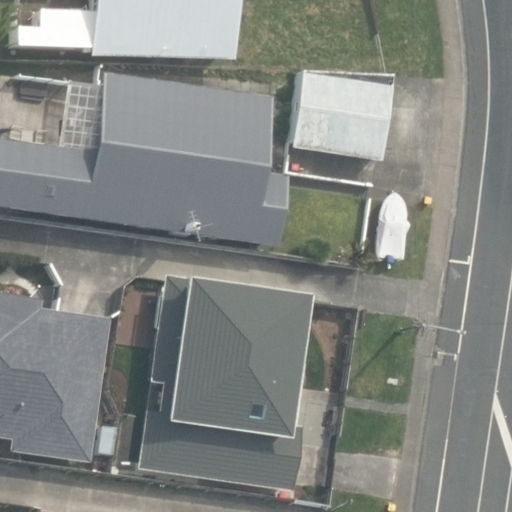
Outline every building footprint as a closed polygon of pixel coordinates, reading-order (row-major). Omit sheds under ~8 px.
[(82,58),(228,63),(229,0),(84,0),(84,16),(32,14),(31,30),(10,30),(9,48),(82,51),(82,58)] [(0,212),(270,251),(280,179),(255,176),(266,100),(94,75),(92,88),(60,84),(51,150),(0,142),(0,212)] [(286,152),(373,163),(383,86),(296,75),(286,152)] [(132,470),(286,492),(295,428),(288,427),(297,365),(289,364),(299,296),(159,276),(144,382),(156,384),(152,412),(141,411),(132,470)] [(5,453),(85,463),(104,320),(34,311),(35,301),(0,296),(0,440),(6,442),(5,453)] [(96,454),(110,455),(113,430),(99,428),(96,454)]
